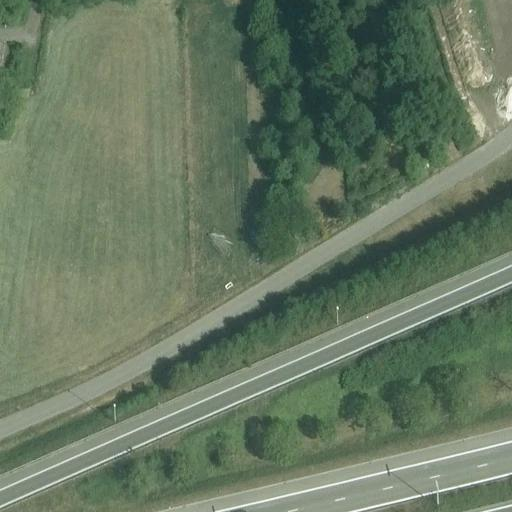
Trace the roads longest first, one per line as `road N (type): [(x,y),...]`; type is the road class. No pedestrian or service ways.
road 1 (tertiary): [(0,434),(171,353),(511,137)]
road 2 (motorway): [(511,282),(0,505)]
road 3 (motorway): [(511,458),(285,511)]
